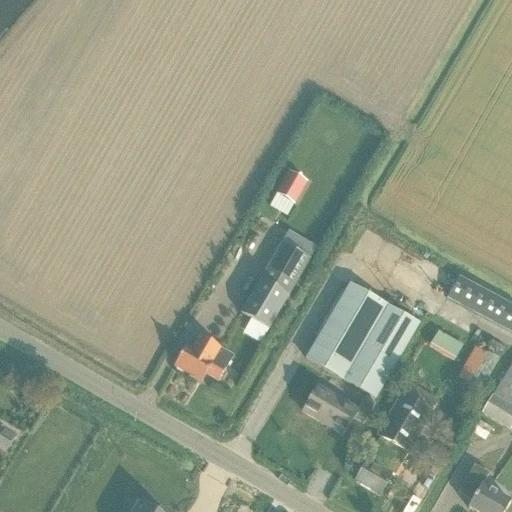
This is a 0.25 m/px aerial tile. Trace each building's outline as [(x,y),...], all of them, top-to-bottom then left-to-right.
[(278,193),(295,203),(308,182),(291,172),(278,193)] [(262,280),(243,315),(271,330),(290,297),(310,259),(282,244),(262,280)] [(511,304),(458,276),(446,299),(511,333),(511,330),(511,304)] [(421,325),(350,284),(305,360),(377,400),(421,325)] [(233,359),(221,351),(222,350),(200,338),(193,350),(187,346),(175,366),(202,383),(206,375),(218,383),(233,359)] [(511,366),(482,415),(511,432),(511,429),(511,366)] [(320,385),(303,413),(343,436),(354,418),(364,424),(376,403),(365,397),(358,408),(320,385)] [(379,437),(353,484),(380,499),(407,454),(409,455),(435,412),(434,412),(403,394),(402,393),(377,436),(379,437)] [(485,440),(493,429),(478,420),(471,431),(485,440)] [(444,423),(439,432),(452,441),(458,432),(444,423)] [(6,428),(0,438),(0,446),(6,450),(15,434),(6,428)] [(506,511),(511,502),(483,485),(489,474),(475,465),(459,494),(473,502),(468,509),(473,511),(506,511)]
